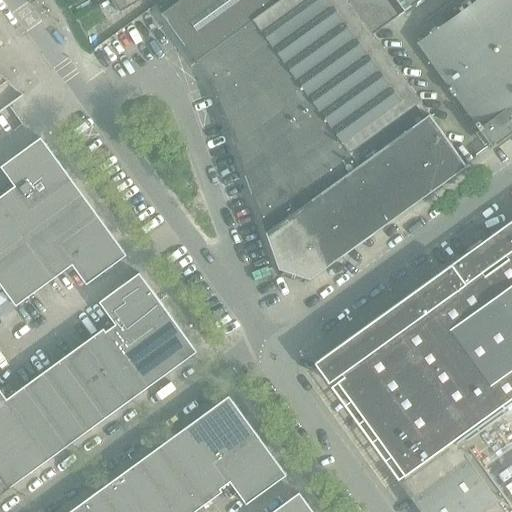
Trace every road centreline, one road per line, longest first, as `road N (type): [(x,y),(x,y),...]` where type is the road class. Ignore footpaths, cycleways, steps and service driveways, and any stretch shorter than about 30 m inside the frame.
road 1 (residential): [(208,272),(226,244),(183,115),(148,59),(88,104)]
road 2 (residential): [(24,511),(223,367),(273,348)]
road 3 (residential): [(273,348),(511,174)]
road 4 (residential): [(208,272),(88,104)]
road 5 (residential): [(379,511),(281,373),(273,348)]
road 6 (residential): [(88,104),(10,0)]
